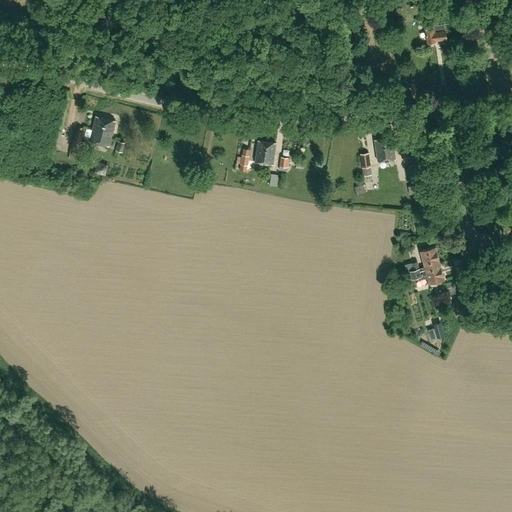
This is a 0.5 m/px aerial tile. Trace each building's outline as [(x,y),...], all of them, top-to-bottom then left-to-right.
[(447,38),(446,28),(445,28),(444,22),(424,26),(427,42),(440,40),(440,39),(447,38)] [(419,95),(414,85),(406,88),(411,99),(419,95)] [(109,145),(115,120),(96,115),(89,140),(109,145)] [(86,142),(81,141),(84,131),(82,131),(83,127),(78,126),(77,129),(76,129),(73,139),(73,138),(69,154),(82,158),(86,142)] [(392,136),(383,138),(387,160),(396,158),(392,136)] [(378,161),(387,160),(383,138),(374,139),(378,161)] [(255,161),(263,163),(267,141),(258,139),(255,161)] [(122,152),(124,143),(118,141),(116,150),(122,152)] [(276,142),(267,141),(263,163),(272,164),(276,142)] [(401,157),(409,156),(407,146),(400,147),(401,157)] [(369,153),(361,154),(363,176),(372,174),(369,153)] [(246,165),(249,155),(242,154),(240,164),(246,165)] [(286,167),(288,158),(281,157),(280,166),(286,167)] [(97,172),(105,174),(107,165),(99,163),(97,172)] [(420,180),(418,168),(417,164),(406,166),(408,181),(420,180)] [(429,191),(428,183),(408,186),(409,194),(429,191)] [(365,192),(363,185),(355,187),(357,194),(365,192)] [(419,250),(424,266),(424,267),(439,263),(435,246),(419,250)] [(444,280),(439,263),(424,267),(424,266),(419,267),(413,269),(413,270),(408,271),(410,278),(411,278),(412,279),(426,274),(428,284),(444,280)] [(444,335),(440,321),(433,324),(437,337),(444,335)] [(433,330),(426,331),(428,343),(436,341),(433,330)]
